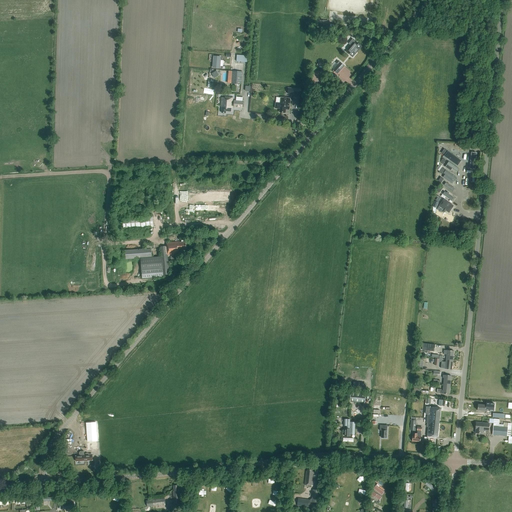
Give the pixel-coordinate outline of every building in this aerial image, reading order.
[(352,42),(350,45),(351,46),(346,52),(353,57),(362,46),(356,41),(353,44),(352,42)] [(213,58),(212,69),(216,69),(216,70),(219,70),(219,68),(219,67),(220,59),(213,58)] [(333,70),(337,73),(344,66),(338,60),(336,63),(338,65),(333,70)] [(241,84),(242,72),(232,71),(231,84),(241,84)] [(222,113),(226,113),(226,111),(231,111),(231,108),(232,108),(232,106),(233,106),(234,102),(232,102),(233,98),(225,97),(225,98),(222,98),(221,107),(222,107),(222,113)] [(234,100),(234,102),(233,106),(233,107),(242,108),(243,97),(236,97),(236,100),(234,100)] [(289,110),(290,98),(280,97),(280,103),(275,102),(275,108),(280,109),(279,113),(285,113),(286,109),(289,110)] [(444,156),(457,165),(461,161),(448,151),(444,156)] [(449,162),(445,167),(451,170),(452,168),(457,172),(459,169),(449,162)] [(446,170),(444,173),(445,174),(443,177),(453,184),(457,178),(446,170)] [(454,188),(445,183),(444,185),(453,191),(454,188)] [(453,197),(445,191),(441,196),(445,198),(446,196),(451,200),(453,197)] [(454,206),(444,199),(439,206),(443,209),(442,210),(444,212),(446,210),(449,213),(454,206)] [(153,216),(123,218),(123,229),(153,227),(153,216)] [(161,258),(141,259),(142,270),(142,278),(163,276),(163,275),(169,274),(168,262),(178,261),(177,254),(180,253),(180,250),(186,249),(186,242),(179,242),(166,243),(167,247),(161,247),(161,258)] [(125,250),(126,259),(152,257),(151,243),(145,244),(145,248),(125,250)] [(423,343),(422,350),(434,351),(435,344),(423,343)] [(446,360),(453,360),(454,351),(444,350),(443,354),(447,354),(446,360)] [(442,378),(444,378),(444,384),(450,385),(451,375),(443,375),(442,378)] [(415,384),(413,393),(423,394),(424,391),(421,390),(421,388),(422,388),(422,385),(415,384)] [(449,394),(450,385),(444,384),(443,390),(441,390),(441,389),(437,389),(437,393),(449,394)] [(350,402),(365,403),(366,393),(351,391),(350,402)] [(494,411),(494,404),(486,403),(486,405),(478,404),(478,410),(482,411),(482,412),(486,412),(486,410),(494,411)] [(439,422),(440,408),(430,407),(426,407),(425,414),(427,414),(426,423),(427,423),(427,422),(429,422),(429,421),(439,422)] [(350,422),(350,419),(344,419),(344,426),(347,426),(347,429),(345,429),(345,436),(350,436),(350,434),(355,434),(355,422),(350,422)] [(494,419),(492,435),(510,437),(511,423),(503,423),(503,425),(499,424),(499,419),(494,419)] [(88,441),(98,440),(96,421),(87,422),(88,441)] [(427,423),(427,427),(428,427),(427,436),(438,437),(439,422),(429,421),(429,422),(427,422),(427,423)] [(489,431),(489,423),(476,422),(476,429),(476,433),(482,433),(483,430),(489,431)] [(421,431),(421,427),(417,426),(417,430),(417,433),(413,433),(412,441),(420,442),(421,434),(420,434),(421,431)] [(79,453),(79,456),(76,456),(76,461),(85,461),(84,458),(92,457),(92,453),(84,454),(84,452),(80,452),(79,453)] [(312,486),(314,472),(312,472),(312,470),(308,469),(308,471),(306,471),(305,485),(312,486)] [(432,491),(435,488),(428,480),(425,483),(432,491)] [(385,490),(376,484),(373,488),(382,494),(385,490)] [(379,500),(382,495),(373,489),(370,493),(379,500)] [(298,498),(297,506),(317,508),(319,490),(313,490),(312,498),(309,500),(298,498)] [(147,507),(165,504),(164,498),(146,500),(147,507)]
